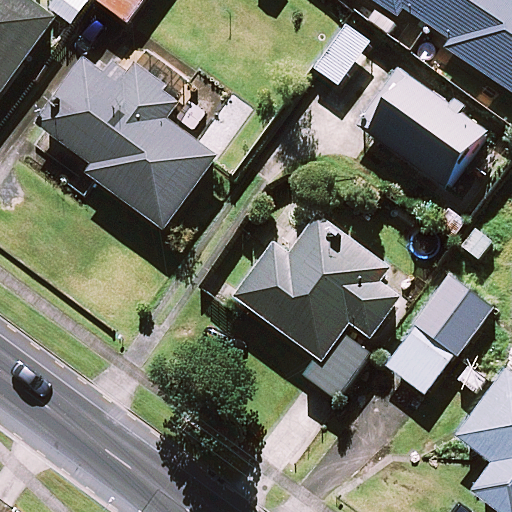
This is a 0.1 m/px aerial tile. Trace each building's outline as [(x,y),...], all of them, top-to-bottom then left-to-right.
[(0,0),(0,99),(54,28),(16,0),(0,0)] [(86,0),(53,0),(43,12),(69,34),(93,5),(86,0)] [(148,0),(93,0),(93,1),(129,27),(148,0)] [(511,0),(366,0),(398,20),(403,12),(453,45),(447,53),(511,95),(511,0)] [(368,46),(343,29),(314,71),(339,88),(368,46)] [(119,92),(88,69),(41,131),(94,171),(89,179),(163,234),(217,162),(166,125),(181,105),(135,71),(119,92)] [(489,134),(410,77),(366,137),(466,210),(499,165),(478,149),(489,134)] [(413,289),(293,202),(264,243),(272,250),(235,302),(319,363),(307,380),(338,403),(372,356),(367,352),(413,289)] [(494,312),(449,278),(383,366),(427,399),(494,312)] [(511,511),(511,366),(459,440),(494,466),(472,497),(493,511),(511,511)]
